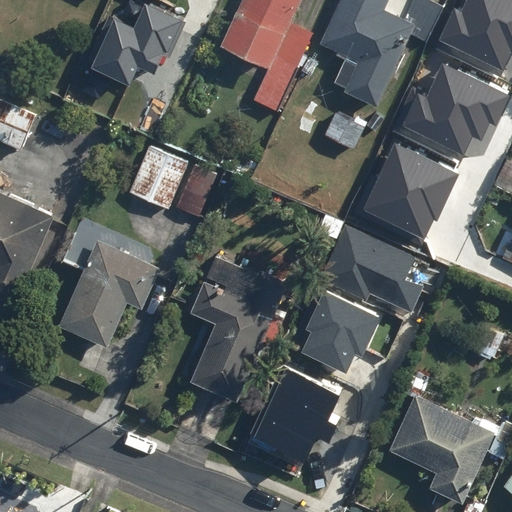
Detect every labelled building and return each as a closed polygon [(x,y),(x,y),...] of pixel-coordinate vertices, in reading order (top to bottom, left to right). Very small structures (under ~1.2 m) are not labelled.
[(305,0),(245,0),(227,41),(274,62),(258,98),(282,109),(318,30),(296,20),(305,0)] [(342,0),(324,40),(363,57),(350,88),(384,103),(421,19),(390,6),(392,0),(342,0)] [(455,8),(439,39),(502,70),(511,50),(511,0),(469,0),(464,12),(455,8)] [(115,18),(92,67),(130,85),(139,66),(154,72),(164,51),(169,54),(184,23),(145,5),(135,27),(115,18)] [(418,93),(402,125),(464,156),(475,135),(481,138),(490,120),(496,123),(509,98),(445,65),(428,98),(418,93)] [(41,112),(3,97),(0,104),(0,136),(26,147),(41,112)] [(160,113),(131,102),(125,118),(154,130),(160,113)] [(371,124),(341,108),(328,131),(358,147),(371,124)] [(191,160),(153,144),(134,189),(171,205),(191,160)] [(457,173),(394,144),(364,212),(424,239),(434,218),(436,219),(457,173)] [(511,157),(498,184),(511,190),(511,157)] [(215,185),(191,175),(179,204),(203,214),(215,185)] [(59,213),(0,187),(0,290),(21,299),(59,213)] [(414,256),(346,225),(321,279),(366,299),(369,292),(411,311),(421,288),(404,280),(414,256)] [(165,265),(101,237),(63,324),(113,345),(132,300),(147,306),(165,265)] [(294,280),(266,269),(253,298),(209,278),(195,310),(220,321),(195,376),(243,397),(270,336),(279,340),(291,314),(281,310),(294,280)] [(380,315),(324,290),(306,329),(313,333),(303,354),(346,373),(355,353),(361,355),(380,315)] [(495,357),(510,331),(496,323),(481,349),(495,357)] [(287,367),(254,438),(308,463),(319,439),(328,442),(336,425),(327,422),(341,392),(287,367)] [(501,428),(419,390),(393,447),(442,469),(435,483),(469,499),(501,428)]
